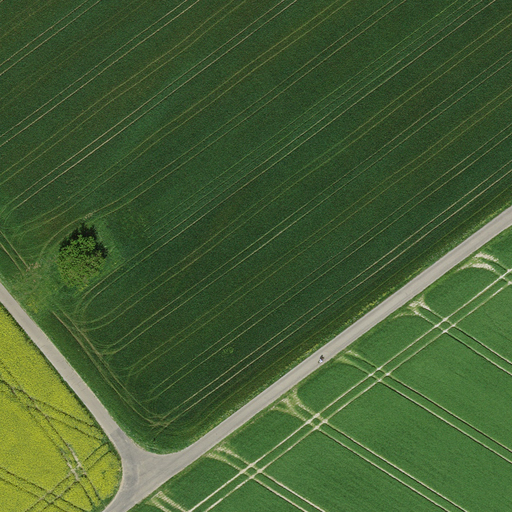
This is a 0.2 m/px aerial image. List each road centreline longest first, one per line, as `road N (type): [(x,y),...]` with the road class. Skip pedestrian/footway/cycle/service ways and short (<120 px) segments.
road 1 (unclassified): [(511,221),(151,484)]
road 2 (track): [(151,484),(0,292)]
